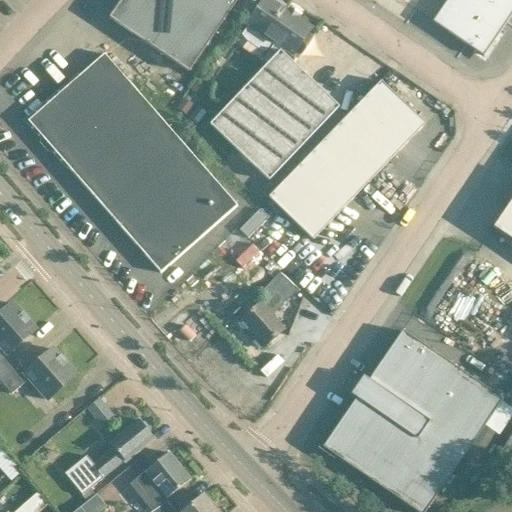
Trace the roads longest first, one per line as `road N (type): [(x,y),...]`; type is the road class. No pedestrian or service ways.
road 1 (unclassified): [(268,447),(496,112)]
road 2 (secondary): [(245,468),(50,250)]
road 3 (unclassified): [(496,112),(331,0)]
